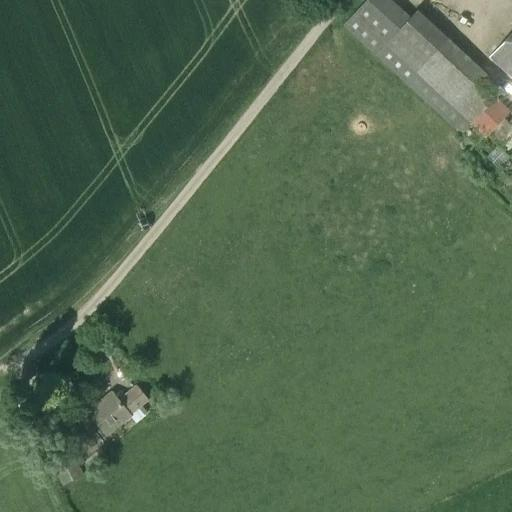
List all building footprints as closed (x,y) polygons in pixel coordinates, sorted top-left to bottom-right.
[(385,45),(409,67),(442,31),(418,9),(385,45)] [(511,38),(509,36),(490,57),(511,77),(511,38)] [(509,113),(494,99),(471,124),(486,138),(509,113)] [(113,394),(89,414),(105,434),(128,416),(127,414),(147,399),(138,388),(120,403),(113,394)] [(65,442),(45,453),(62,485),(82,475),(77,466),(67,447),(65,442)] [(74,443),(67,447),(77,466),(85,462),(74,443)]
